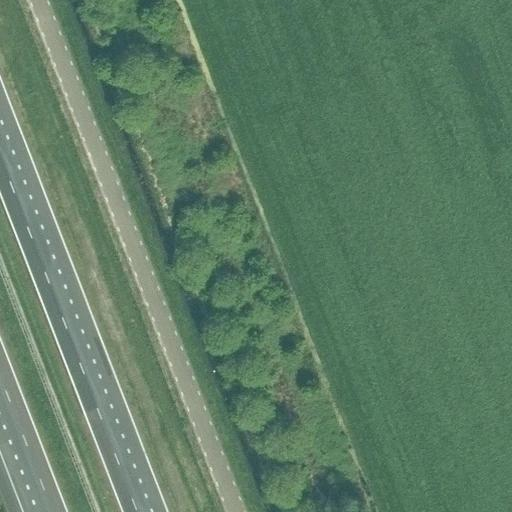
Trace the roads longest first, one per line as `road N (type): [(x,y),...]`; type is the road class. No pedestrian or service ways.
road 1 (unclassified): [(236,511),(37,0)]
road 2 (motorway): [(137,511),(0,155)]
road 3 (motorway): [(0,376),(52,511)]
